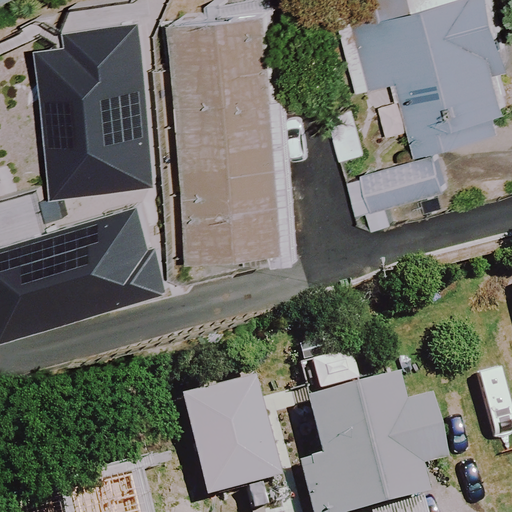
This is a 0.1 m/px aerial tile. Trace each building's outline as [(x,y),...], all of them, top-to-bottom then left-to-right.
[(511,130),(492,64),(506,60),(488,0),(357,0),(336,6),(360,93),(397,82),(418,156),(500,133),(511,130)] [(511,0),(505,0),(503,0),(511,33),(511,0)] [(248,252),(249,267),(305,262),(298,171),(305,170),(302,137),(293,137),(292,114),(301,113),(298,72),(276,74),(271,16),(181,23),(199,251),(200,256),(248,252)] [(366,157),(356,110),(330,115),(339,162),(366,157)] [(362,178),(372,214),(445,193),(435,158),(362,178)] [(312,460),(290,466),(300,511),(360,511),(444,492),(421,396),(402,401),(397,376),(297,401),(312,460)]
